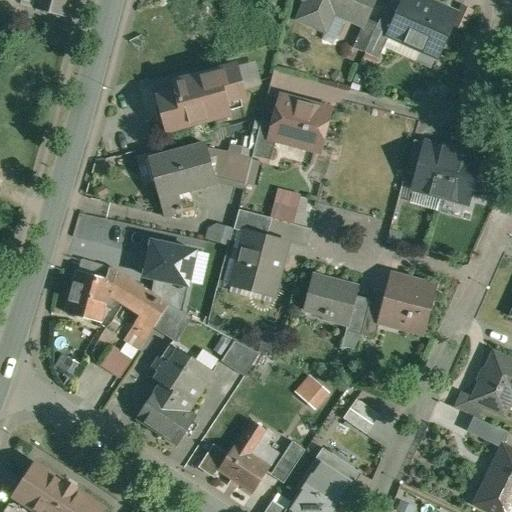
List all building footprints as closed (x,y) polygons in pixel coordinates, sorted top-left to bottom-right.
[(69,0),(37,0),(35,8),(65,16),(69,0)] [(376,0),(306,0),(308,0),(300,19),(326,30),(335,12),(363,25),(365,26),(368,19),(376,0)] [(456,13),(425,0),(403,0),(391,29),(388,35),(389,35),(438,56),(456,13)] [(463,30),(472,10),(463,6),(454,26),(463,30)] [(379,23),(368,19),(365,26),(363,25),(354,47),(366,52),(379,23)] [(391,29),(379,23),(366,52),(380,58),(389,35),(388,35),(391,29)] [(237,66),(175,82),(178,92),(159,97),(168,130),(230,113),(227,104),(246,99),(237,66)] [(332,109),(282,96),(275,124),(271,138),(277,140),(321,151),(332,109)] [(275,124),(262,121),(253,156),(272,161),(277,140),(271,138),(275,124)] [(429,143),(415,140),(406,172),(417,175),(422,159),(424,160),(429,143)] [(447,148),(429,143),(424,160),(422,159),(417,175),(414,188),(441,196),(454,148),(447,146),(447,148)] [(217,183),(207,144),(157,158),(162,178),(157,180),(162,197),(162,198),(180,193),(217,183)] [(461,149),(454,148),(441,196),(468,203),(471,194),(480,159),(481,157),(461,151),(461,149)] [(253,157),(230,152),(223,179),(246,185),(253,157)] [(495,164),(480,159),(471,194),(486,198),(495,164)] [(293,224),(300,196),(280,191),(273,218),(293,224)] [(180,193),(162,198),(162,197),(160,197),(165,215),(185,210),(180,193)] [(273,218),(240,209),(235,230),(247,233),(247,232),(268,237),(273,218)] [(111,234),(112,234),(115,222),(80,214),(74,237),(108,245),(111,234)] [(268,237),(247,232),(247,233),(232,285),(234,286),(235,282),(273,292),(272,296),(273,296),(288,242),(268,237)] [(152,277),(201,290),(210,250),(162,238),(152,277)] [(106,279),(78,272),(67,314),(101,323),(106,303),(113,304),(114,298),(143,315),(134,331),(146,339),(154,328),(169,305),(118,271),(109,268),(106,279)] [(359,285),(311,274),(303,309),(325,315),(324,319),(348,325),(347,332),(362,335),(370,308),(355,303),(359,285)] [(436,287),(390,275),(384,299),(380,315),(381,315),(408,322),(407,328),(424,333),(436,287)] [(370,308),(362,335),(375,338),(381,315),(380,315),(384,299),(373,296),(370,308)] [(194,318),(169,305),(154,328),(177,343),(194,318)] [(134,331),(131,330),(125,340),(139,350),(146,339),(134,331)] [(125,340),(119,337),(101,365),(120,378),(139,350),(125,340)] [(238,340),(224,363),(246,376),(260,354),(238,340)] [(171,344),(155,369),(161,374),(157,380),(161,383),(138,419),(178,445),(196,416),(187,410),(213,371),(171,344)] [(511,361),(495,354),(475,400),(506,413),(511,398),(511,361)] [(330,392),(310,374),(294,391),(314,409),(330,392)] [(378,416),(357,399),(343,417),(364,433),(378,416)] [(497,427),(476,417),(470,430),(491,440),(497,427)] [(253,421),(238,444),(251,453),(267,430),(253,421)] [(511,434),(497,427),(491,440),(505,447),(505,445),(511,448),(511,434)] [(293,441),(271,474),(284,483),(306,450),(293,441)] [(238,444),(236,443),(218,470),(254,493),(271,467),(251,453),(238,444)] [(511,511),(511,448),(505,445),(505,447),(478,503),(495,511),(511,511)] [(335,511),(361,472),(322,447),(282,508),(279,511),(335,511)] [(66,482),(35,463),(15,495),(40,511),(104,511),(106,509),(76,489),(78,487),(67,480),(66,482)] [(279,511),(282,508),(271,501),(263,511),(279,511)]
